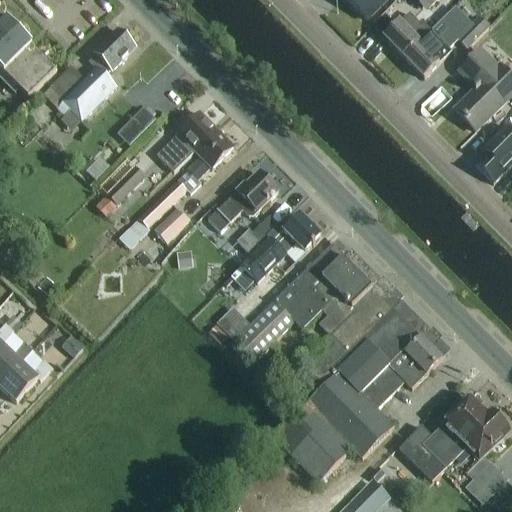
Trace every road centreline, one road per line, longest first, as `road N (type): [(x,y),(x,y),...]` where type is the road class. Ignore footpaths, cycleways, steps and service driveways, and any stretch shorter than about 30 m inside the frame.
road 1 (secondary): [(511,372),(143,0)]
road 2 (residential): [(511,230),(285,0)]
road 3 (unknown): [(197,54),(119,128),(87,192)]
